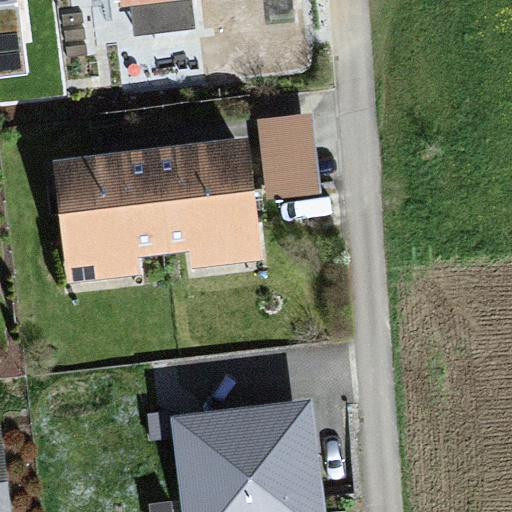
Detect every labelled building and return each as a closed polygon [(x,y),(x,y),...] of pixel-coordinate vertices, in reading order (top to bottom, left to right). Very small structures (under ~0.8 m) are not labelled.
[(0,0),(0,39),(16,38),(12,0),(0,0)] [(131,0),(135,32),(191,25),(187,0),(131,0)] [(280,123),(238,128),(241,149),(246,190),(288,185),(280,123)] [(241,149),(152,160),(162,243),(251,232),(246,190),(241,149)] [(72,253),(162,243),(152,160),(62,171),(72,253)] [(301,184),(269,187),(273,222),(305,218),(301,184)] [(297,416),(189,429),(198,511),(316,511),(314,490),(321,489),(317,455),(302,457),(297,416)]
